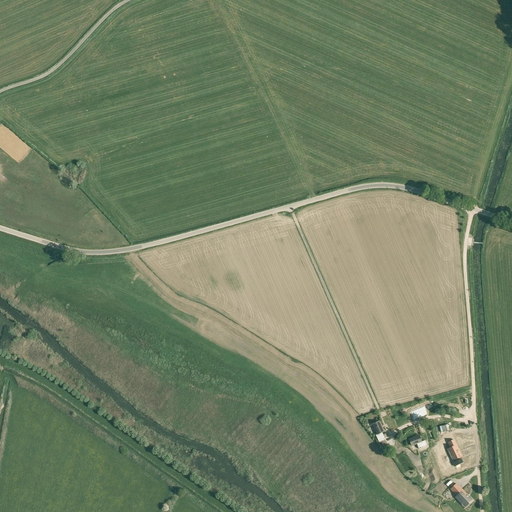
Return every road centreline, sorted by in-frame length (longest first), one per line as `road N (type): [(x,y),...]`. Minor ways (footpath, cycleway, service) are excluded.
road 1 (unclassified): [(0,228),(107,252),(378,185),(511,223)]
road 2 (track): [(472,211),(464,268),(481,511)]
road 3 (unclassified): [(0,90),(53,69),(128,0)]
